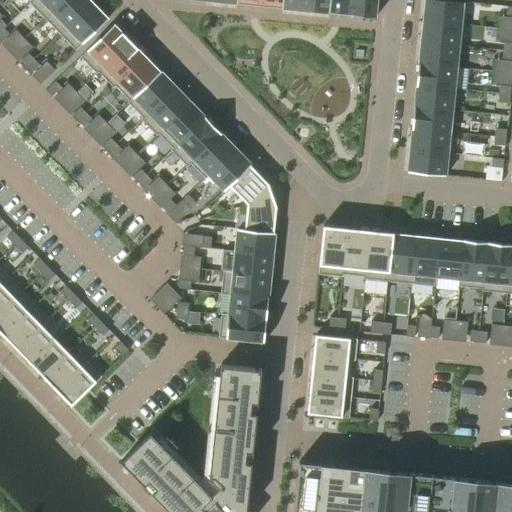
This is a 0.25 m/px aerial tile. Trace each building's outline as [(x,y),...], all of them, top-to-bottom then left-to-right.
[(31,0),(31,1),(45,17),(62,0),(31,0)] [(91,0),(62,0),(45,17),(60,33),(93,1),(91,0)] [(282,0),(282,8),(297,9),(298,0),(282,0)] [(298,0),(297,9),(313,11),(313,0),(298,0)] [(313,0),(313,11),(328,12),(329,0),(313,0)] [(329,0),(328,12),(351,15),(352,0),(329,0)] [(352,0),(351,15),(375,17),(376,0),(352,0)] [(447,0),(424,0),(423,20),(460,24),(463,2),(447,0)] [(93,1),(60,33),(75,50),(108,18),(93,1)] [(423,20),(421,42),(458,46),(460,24),(423,20)] [(114,23),(80,56),(96,73),(98,72),(97,71),(130,39),(117,26),(114,23)] [(3,28),(0,31),(0,40),(1,42),(9,34),(3,28)] [(130,39),(97,71),(98,72),(113,87),(115,86),(114,85),(145,55),(130,39)] [(418,62),(418,63),(456,67),(458,46),(421,42),(418,62)] [(511,42),(503,42),(503,50),(511,51),(511,42)] [(511,51),(503,50),(502,58),(511,59),(511,51)] [(28,53),(19,61),(25,67),(33,59),(28,53)] [(145,55),(114,85),(115,86),(128,100),(129,100),(160,70),(145,55)] [(33,59),(25,67),(31,73),(39,65),(33,59)] [(418,63),(416,85),(454,88),(456,67),(418,63)] [(128,100),(127,101),(142,117),(143,117),(175,86),(160,70),(129,100),(128,100)] [(55,81),(47,89),(53,95),(61,87),(55,81)] [(78,91),(85,99),(92,92),(84,85),(78,91)] [(416,85),(414,106),(452,110),(454,88),(416,85)] [(142,117),(140,118),(141,119),(143,121),(154,133),(157,135),(158,134),(158,133),(190,101),(175,86),(143,117),(142,117)] [(499,86),(498,94),(510,95),(510,88),(499,86)] [(498,94),(497,101),(509,102),(510,95),(498,94)] [(190,101),(158,133),(158,134),(172,148),(173,148),(205,117),(190,101)] [(414,106),(411,128),(449,132),(452,110),(414,106)] [(80,107),(72,115),(77,120),(86,112),(80,107)] [(86,112),(77,120),(83,126),(91,118),(86,112)] [(172,148),(170,149),(187,166),(190,163),(189,162),(220,132),(205,117),(173,148),(172,148)] [(412,129),(409,149),(447,153),(449,132),(411,128),(411,129),(412,129)] [(495,128),(494,136),(505,137),(506,129),(495,128)] [(220,132),(189,162),(190,163),(205,178),(209,175),(208,174),(235,148),(220,132)] [(494,136),(493,144),(504,145),(505,137),(494,136)] [(110,138),(102,146),(107,151),(116,144),(110,138)] [(116,144),(107,151),(113,157),(121,149),(116,144)] [(235,148),(208,174),(209,175),(224,191),(229,185),(228,185),(249,164),(250,165),(251,164),(235,148)] [(409,149),(407,172),(445,175),(447,153),(409,149)] [(492,158),(491,166),(502,167),(503,159),(492,158)] [(249,164),(228,185),(229,185),(247,204),(272,195),(268,183),(267,183),(250,165),(249,164)] [(140,169),(132,177),(138,182),(146,174),(140,169)] [(146,174),(138,182),(143,188),(152,180),(146,174)] [(188,194),(182,200),(190,208),(196,202),(188,194)] [(244,229),(244,230),(273,233),(273,232),(276,207),(272,195),(247,204),(244,229)] [(170,199),(161,207),(167,213),(176,205),(170,199)] [(323,225),(318,274),(343,276),(343,274),(342,274),(347,227),(323,225)] [(347,227),(342,274),(343,274),(364,276),(369,230),(347,227)] [(237,228),(234,251),(272,255),(274,232),(273,232),(273,233),(244,230),(244,229),(237,228)] [(364,276),(363,278),(387,281),(392,232),(369,230),(364,276)] [(12,231),(6,237),(14,245),(20,239),(12,231)] [(392,232),(387,281),(411,283),(416,235),(392,232)] [(416,235),(411,283),(436,286),(437,276),(436,276),(440,237),(416,235)] [(203,236),(202,247),(210,248),(211,237),(203,236)] [(440,237),(436,276),(437,276),(459,278),(460,278),(464,239),(463,239),(440,237)] [(20,239),(14,245),(22,253),(28,247),(20,239)] [(459,278),(458,286),(482,288),(483,288),(487,242),(464,239),(460,278),(459,278)] [(482,288),(481,290),(506,293),(511,244),(487,242),(483,288),(482,288)] [(183,246),(182,254),(193,255),(194,247),(183,246)] [(232,271),(232,272),(270,276),(272,255),(234,251),(232,271)] [(39,258),(33,264),(41,272),(47,266),(39,258)] [(47,266),(41,272),(49,280),(55,274),(47,266)] [(0,285),(8,277),(0,268),(0,285)] [(223,270),(220,294),(230,295),(230,294),(268,298),(268,296),(270,276),(232,272),(232,271),(223,270)] [(8,277),(0,285),(0,311),(22,291),(8,277)] [(179,280),(178,288),(189,289),(190,281),(179,280)] [(66,286),(60,292),(68,300),(74,294),(66,286)] [(22,291),(0,311),(0,332),(3,336),(35,305),(22,291)] [(74,294),(68,300),(75,308),(81,302),(74,294)] [(228,314),(228,315),(266,319),(268,298),(230,294),(230,295),(228,314)] [(177,302),(176,310),(187,311),(188,303),(177,302)] [(35,305),(3,336),(4,337),(4,336),(17,349),(41,325),(42,326),(49,319),(35,305)] [(176,310),(175,318),(186,319),(187,311),(176,310)] [(92,313),(86,319),(94,327),(100,321),(92,313)] [(221,313),(218,337),(264,341),(266,319),(228,315),(228,314),(221,313)] [(329,317),(328,328),(336,329),(337,318),(329,317)] [(337,318),(336,329),(344,330),(346,318),(337,318)] [(100,321),(94,327),(102,335),(108,330),(100,321)] [(371,321),(369,332),(381,334),(383,322),(371,321)] [(383,322),(381,334),(390,334),(391,323),(383,322)] [(41,325),(17,349),(30,363),(55,339),(42,326),(41,325)] [(407,325),(405,336),(414,337),(415,325),(407,325)] [(431,326),(429,337),(438,338),(439,327),(431,326)] [(470,330),(469,341),(477,342),(478,331),(470,330)] [(478,331),(477,342),(485,343),(487,331),(478,331)] [(315,335),(313,355),(347,358),(347,359),(354,360),(357,339),(315,335)] [(55,339),(30,363),(43,376),(42,376),(43,377),(68,353),(55,339)] [(377,341),(375,352),(384,353),(385,342),(377,341)] [(120,342),(114,347),(122,356),(128,350),(120,342)] [(68,353),(43,377),(56,391),(82,367),(81,366),(68,353)] [(313,355),(311,374),(345,378),(345,376),(347,359),(347,358),(313,355)] [(82,367),(56,391),(70,406),(101,376),(86,361),(81,366),(82,367)] [(122,459),(120,461),(121,462),(130,471),(144,485),(151,492),(165,507),(170,511),(240,511),(242,511),(246,511),(249,490),(250,478),(251,462),(253,451),(257,413),(258,402),(260,382),(261,370),(261,369),(258,368),(255,368),(220,364),(219,374),(214,374),(204,467),(203,477),(202,477),(195,470),(161,435),(156,439),(150,432),(125,456),(122,459)] [(374,369),(373,380),(381,381),(382,370),(374,369)] [(311,374),(309,393),(350,397),(353,377),(345,376),(345,378),(311,374)] [(373,380),(371,391),(380,392),(381,381),(373,380)] [(309,393),(307,413),(348,417),(350,397),(309,393)] [(370,408),(369,419),(377,420),(378,409),(370,408)] [(293,511),(421,511),(425,474),(389,470),(364,468),(351,466),(299,461),(293,511)] [(421,511),(511,511),(511,482),(497,481),(484,480),(476,479),(425,474),(421,511)]
